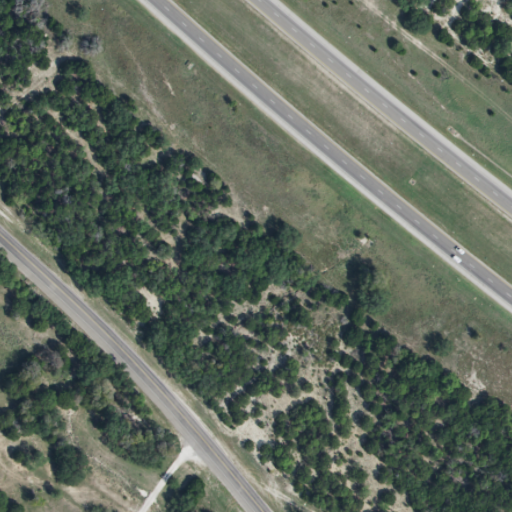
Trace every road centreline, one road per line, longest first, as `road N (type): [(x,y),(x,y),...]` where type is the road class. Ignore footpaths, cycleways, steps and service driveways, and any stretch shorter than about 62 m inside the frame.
road 1 (motorway): [(147,0),(511,296)]
road 2 (tertiary): [(0,233),(103,330),(259,511)]
road 3 (motorway): [(511,211),(265,0)]
